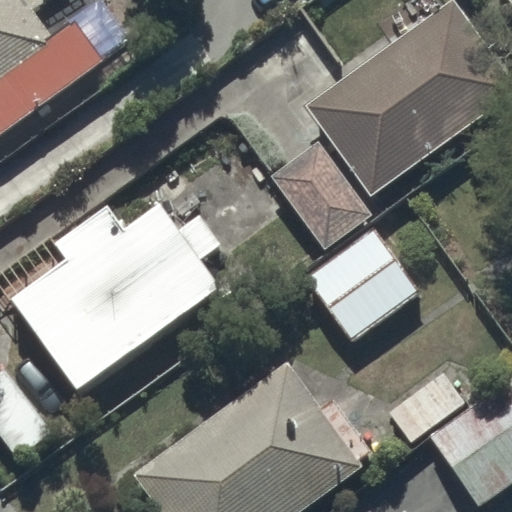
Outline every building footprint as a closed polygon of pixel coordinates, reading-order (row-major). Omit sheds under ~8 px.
[(0,0),(0,134),(106,58),(79,20),(55,38),(34,9),(46,0),(0,0)] [(511,77),(454,0),(453,0),(307,105),(374,196),(511,93),(511,77)] [(322,142),(273,176),(327,250),(375,216),(322,142)] [(71,259),(14,299),(84,400),(228,300),(201,261),(222,246),(201,215),(180,230),(163,205),(129,229),(112,205),(59,242),(71,259)] [(377,227),(309,277),(355,343),(425,292),(377,227)] [(165,511),(299,511),(363,467),(359,460),(373,450),(336,399),(324,408),(290,361),(136,470),(166,511),(165,511)] [(446,373),(392,411),(413,440),(466,402),(446,373)] [(511,381),(432,437),(480,505),(511,482),(511,381)]
